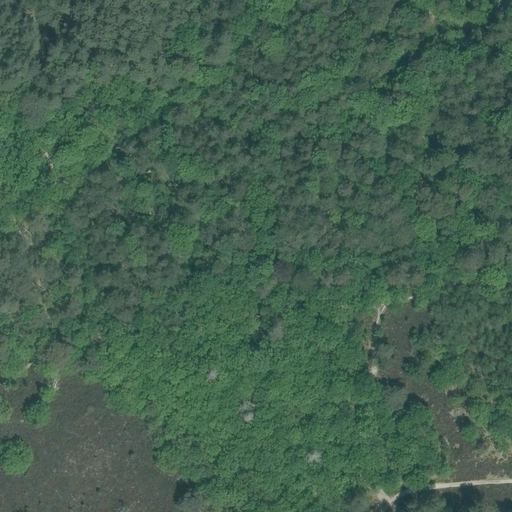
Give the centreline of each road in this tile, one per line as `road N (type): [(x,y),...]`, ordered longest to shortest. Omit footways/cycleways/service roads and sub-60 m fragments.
road 1 (unknown): [(363,238),(147,262),(114,246),(92,223),(43,218),(13,194),(0,196)]
road 2 (unknown): [(363,238),(363,273),(382,296),(359,401),(385,506),(395,511)]
road 3 (unknown): [(511,183),(377,225),(363,238)]
